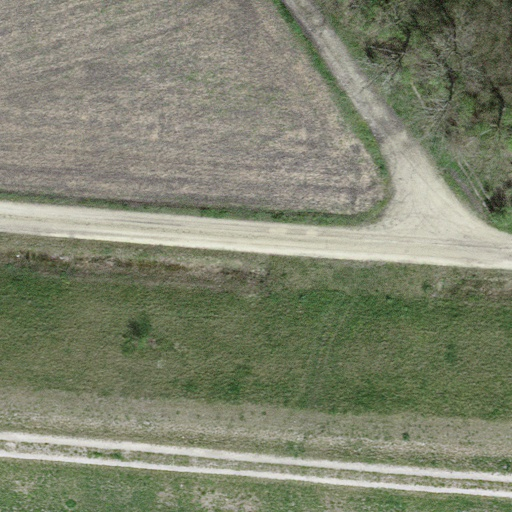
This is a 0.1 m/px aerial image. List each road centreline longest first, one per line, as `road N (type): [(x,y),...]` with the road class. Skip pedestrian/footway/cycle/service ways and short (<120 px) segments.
road 1 (track): [(0,446),(511,486)]
road 2 (track): [(439,250),(0,210)]
road 3 (track): [(439,250),(316,87),(263,0)]
